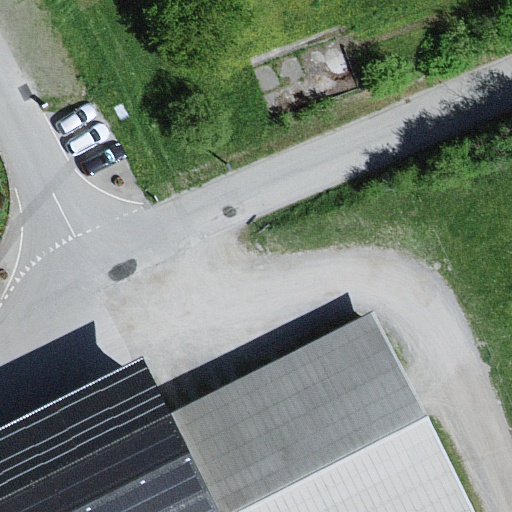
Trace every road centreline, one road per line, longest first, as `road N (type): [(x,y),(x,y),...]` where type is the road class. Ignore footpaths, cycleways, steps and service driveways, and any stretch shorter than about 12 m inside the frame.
road 1 (residential): [(84,269),(511,87)]
road 2 (unclassified): [(84,269),(0,101)]
